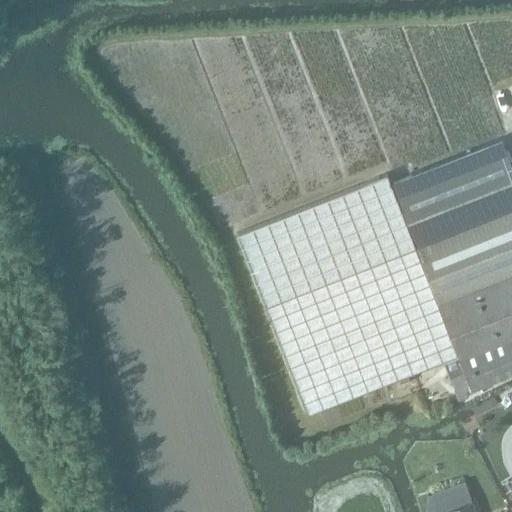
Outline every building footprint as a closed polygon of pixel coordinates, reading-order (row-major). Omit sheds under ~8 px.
[(236,234),(264,306),(414,246),(386,175),(236,234)] [(437,302),(511,272),(511,207),(414,246),(437,302)] [(307,413),(457,354),(437,302),(414,246),(264,306),(307,413)] [(511,272),(437,302),(457,354),(459,358),(511,336),(511,272)] [(511,336),(459,358),(470,387),(511,371),(511,336)] [(425,511),(475,511),(472,502),(465,481),(427,495),(425,511)]
